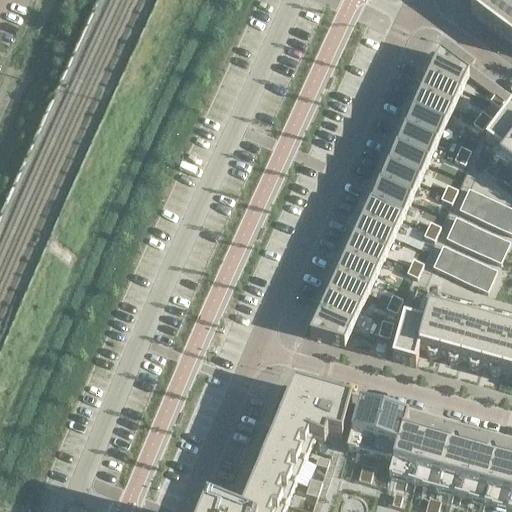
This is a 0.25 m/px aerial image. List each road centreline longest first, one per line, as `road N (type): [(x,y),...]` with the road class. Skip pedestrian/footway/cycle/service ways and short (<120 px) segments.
road 1 (residential): [(253,349),(412,8)]
road 2 (residential): [(511,421),(253,349)]
road 3 (residential): [(186,511),(253,349)]
road 4 (residential): [(412,8),(511,79)]
